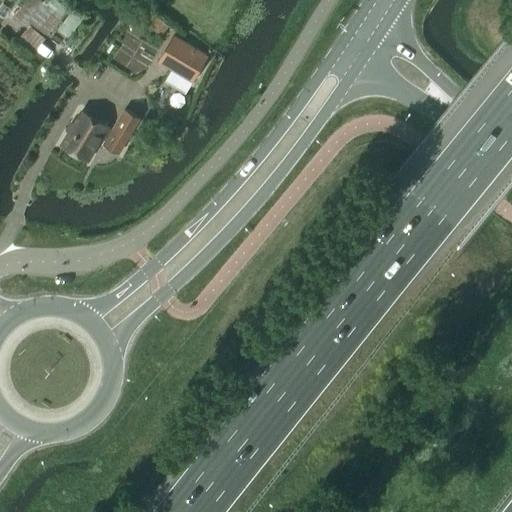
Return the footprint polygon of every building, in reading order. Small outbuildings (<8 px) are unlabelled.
[(42,0),(25,0),(13,17),(27,27),(18,38),(35,52),(67,9),(55,0),(42,0),(43,0),(42,0)] [(73,9),(57,30),(68,38),(84,17),(73,9)] [(156,16),(149,25),(161,35),(169,26),(156,16)] [(173,35),(158,61),(174,71),(192,81),(207,56),(173,35)] [(119,153),(140,117),(125,109),(112,130),(107,127),(107,126),(82,111),(61,145),(87,161),(100,138),(106,141),(104,144),(119,153)]
